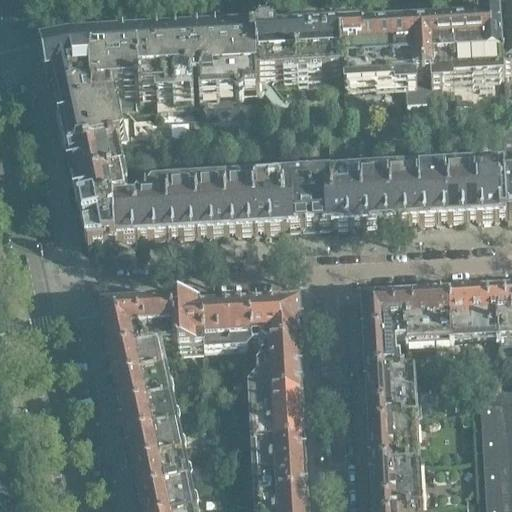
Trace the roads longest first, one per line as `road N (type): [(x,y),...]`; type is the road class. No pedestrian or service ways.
road 1 (residential): [(33,292),(328,274)]
road 2 (residential): [(340,511),(328,274)]
road 3 (tertiary): [(80,511),(33,292)]
road 4 (residential): [(328,274),(511,265)]
road 5 (tertiary): [(33,292),(0,156)]
